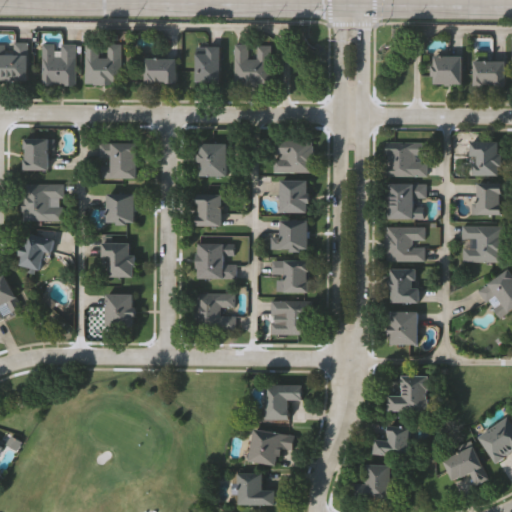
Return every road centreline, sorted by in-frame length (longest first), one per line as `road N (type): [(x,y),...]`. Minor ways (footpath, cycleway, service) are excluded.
road 1 (residential): [(0,113),(511,116)]
road 2 (residential): [(349,359),(62,352),(0,364)]
road 3 (residential): [(340,11),(340,322),(349,359)]
road 4 (residential): [(349,359),(361,323),(365,12)]
road 5 (residential): [(167,353),(172,113)]
road 6 (secondary): [(0,10),(211,11)]
road 7 (residential): [(349,359),(343,417),(317,511)]
road 8 (secondary): [(365,12),(511,13)]
road 9 (secondary): [(211,11),(340,11)]
